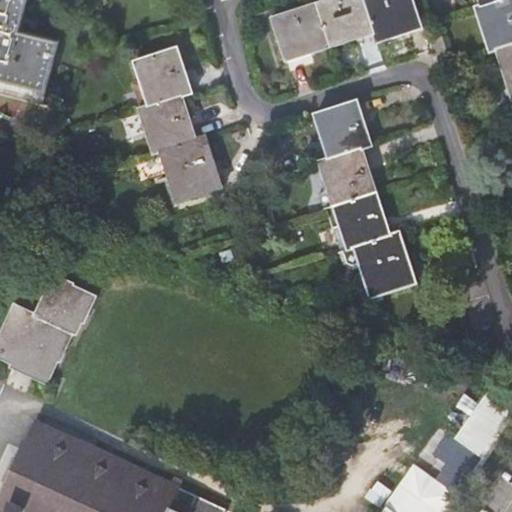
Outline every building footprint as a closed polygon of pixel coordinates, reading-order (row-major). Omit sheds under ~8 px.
[(0,0),(0,92),(43,103),(59,38),(21,28),(27,0),(0,0)] [(363,0),(345,0),(273,23),(286,67),(373,39),(376,47),(422,33),(411,0),(375,0),(364,4),(363,0)] [(511,0),(479,0),(482,11),(476,12),(490,58),(496,56),(510,102),(511,101),(511,0)] [(147,110),(137,113),(152,159),(160,157),(174,203),(220,188),(205,140),(194,143),(181,101),(191,98),(178,53),(134,67),(147,110)] [(326,162),(318,165),(347,256),(353,254),(369,300),(415,286),(399,235),(389,238),(362,153),(371,150),(357,105),(312,119),(326,162)] [(3,167),(35,170),(43,152),(5,149),(3,167)] [(88,225),(90,219),(71,211),(69,217),(88,225)] [(35,318),(14,308),(0,337),(0,358),(48,380),(69,336),(73,339),(82,322),(84,323),(88,314),(86,313),(93,298),(54,279),(35,318)] [(486,459),(511,421),(511,395),(494,388),(456,439),(486,458),(486,459)] [(467,393),(454,413),(465,421),(479,400),(467,393)] [(226,511),(228,510),(181,489),(184,481),(176,477),(173,484),(37,422),(0,498),(0,511),(226,511)]
